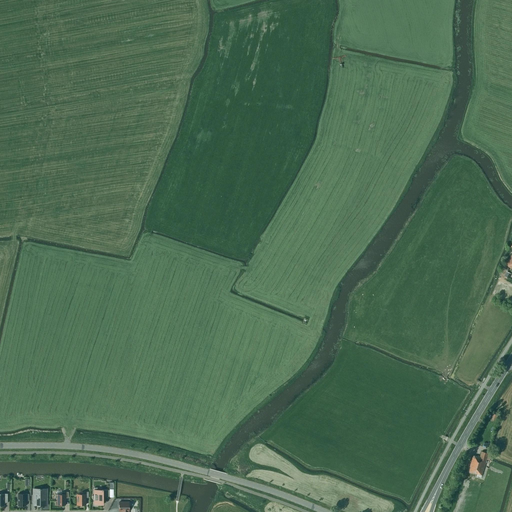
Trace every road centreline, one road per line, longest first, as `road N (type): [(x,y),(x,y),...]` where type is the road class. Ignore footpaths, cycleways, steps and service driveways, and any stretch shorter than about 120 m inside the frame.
road 1 (unclassified): [(0,446),(139,455),(322,511)]
road 2 (secondary): [(434,494),(508,364)]
